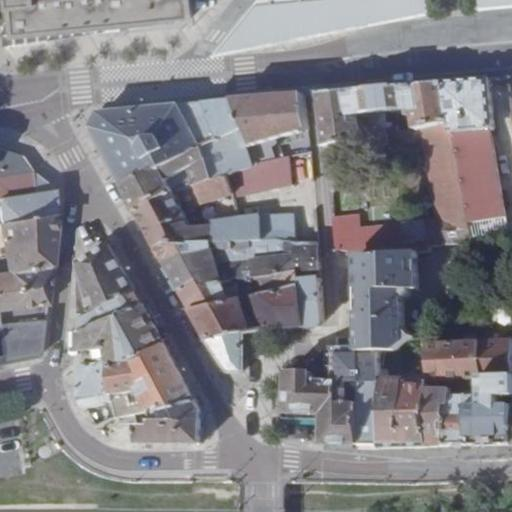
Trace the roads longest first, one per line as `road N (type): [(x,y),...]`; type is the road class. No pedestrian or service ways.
road 1 (unclassified): [(39,92),(511,52)]
road 2 (unclassified): [(258,462),(81,178)]
road 3 (unclassified): [(49,378),(54,409),(83,450),(109,463),(258,462)]
road 4 (residential): [(258,462),(511,466)]
road 5 (unclassified): [(81,178),(49,378)]
